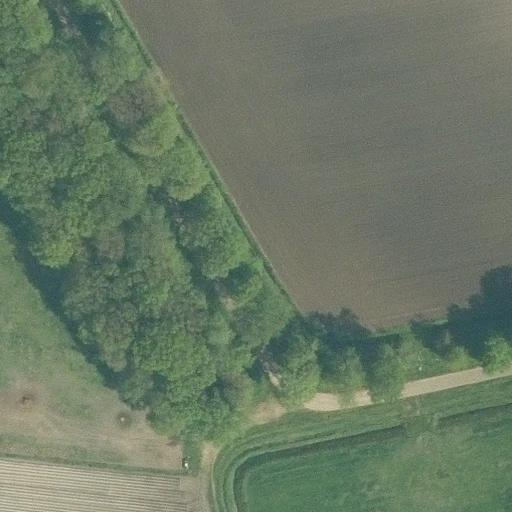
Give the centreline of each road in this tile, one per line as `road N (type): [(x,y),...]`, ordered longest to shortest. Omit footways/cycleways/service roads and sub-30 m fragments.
road 1 (unclassified): [(511,368),(348,401),(294,392),(268,367),(54,0)]
road 2 (track): [(216,511),(206,466),(220,437),(294,392)]
